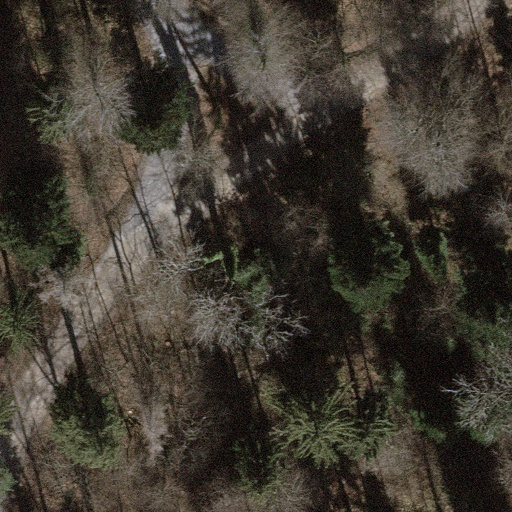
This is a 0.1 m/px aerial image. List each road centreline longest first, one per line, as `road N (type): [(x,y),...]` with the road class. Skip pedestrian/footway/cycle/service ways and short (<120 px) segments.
road 1 (track): [(186,184),(70,334),(8,435)]
road 2 (track): [(158,0),(186,184)]
road 3 (track): [(165,10),(322,105)]
road 4 (track): [(322,105),(466,0)]
road 5 (track): [(322,105),(186,184)]
